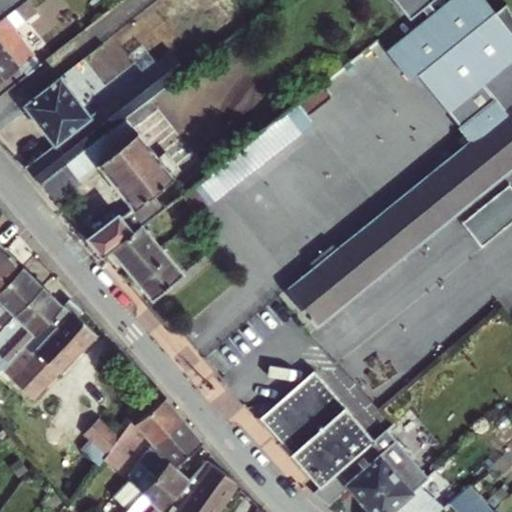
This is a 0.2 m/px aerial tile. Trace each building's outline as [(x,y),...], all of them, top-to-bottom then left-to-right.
[(0,0),(0,20),(11,12),(18,7),(12,0),(0,0)] [(42,0),(28,0),(27,1),(35,11),(45,3),(42,0)] [(429,17),(387,51),(411,80),(419,74),(436,95),(441,100),(450,103),(456,102),(464,99),(464,98),(483,84),(495,100),(511,86),(511,13),(507,4),(496,12),(486,0),(450,0),(437,11),(431,3),(434,0),(395,0),(411,19),(423,9),(429,17)] [(11,12),(18,21),(29,12),(22,3),(18,7),(11,12)] [(0,95),(26,75),(0,42),(0,35),(18,21),(11,12),(0,20),(0,95)] [(29,55),(38,66),(69,42),(60,31),(29,55)] [(79,54),(69,42),(38,66),(26,75),(0,95),(0,131),(27,109),(56,145),(27,167),(42,185),(149,101),(169,85),(186,72),(171,53),(91,117),(56,73),(79,54)] [(441,100),(436,95),(461,127),(495,100),(483,84),(464,98),(464,99),(456,102),(450,103),(441,100)] [(511,86),(495,100),(461,127),(472,140),(332,252),(329,249),(316,259),(319,264),(288,289),(317,325),(511,169),(511,86)] [(205,174),(207,176),(219,191),(313,120),(306,112),(321,100),(313,90),(296,103),(226,158),(205,174)] [(42,185),(57,202),(82,183),(80,180),(99,165),(134,209),(173,178),(171,176),(179,170),(164,151),(156,157),(132,127),(155,109),(149,101),(42,185)] [(156,199),(164,208),(178,197),(185,193),(177,182),(156,199)] [(462,225),(482,250),(511,225),(511,188),(510,186),(462,225)] [(185,193),(178,197),(198,223),(209,214),(189,189),(185,193)] [(137,213),(145,222),(164,208),(156,199),(137,213)] [(118,215),(87,238),(103,256),(111,250),(137,228),(130,219),(124,223),(118,215)] [(137,228),(111,250),(155,299),(184,272),(141,225),(137,228)] [(8,252),(0,259),(0,292),(24,268),(8,252)] [(45,287),(24,268),(0,292),(0,331),(15,316),(45,287)] [(45,287),(15,316),(23,324),(0,348),(0,366),(4,370),(65,305),(45,287)] [(70,299),(65,305),(4,370),(2,372),(34,398),(58,372),(61,374),(97,335),(78,318),(82,312),(70,299)] [(281,425),(273,432),(323,488),(374,442),(314,373),(269,411),(281,425)] [(154,394),(115,444),(122,450),(134,436),(142,429),(153,443),(156,447),(166,440),(163,435),(183,419),(163,395),(164,394),(158,388),(154,394)] [(261,418),(273,432),(281,425),(269,411),(261,418)] [(166,440),(156,447),(153,443),(139,461),(156,477),(169,463),(173,468),(175,466),(204,442),(183,419),(163,435),(166,440)] [(374,442),(323,488),(315,495),(329,506),(350,487),(371,511),(389,511),(422,483),(429,477),(388,430),(374,442)] [(191,479),(176,496),(184,502),(177,511),(216,511),(233,488),(236,483),(205,462),(191,479)] [(156,477),(143,492),(127,510),(124,511),(162,511),(176,496),(191,479),(175,466),(173,468),(169,463),(156,477)] [(127,510),(143,492),(130,477),(113,495),(127,510)] [(473,481),(450,499),(460,511),(490,511),(495,508),(473,481)] [(86,482),(68,507),(73,511),(91,486),(86,482)] [(389,511),(419,511),(430,500),(423,494),(428,489),(422,483),(389,511)]
